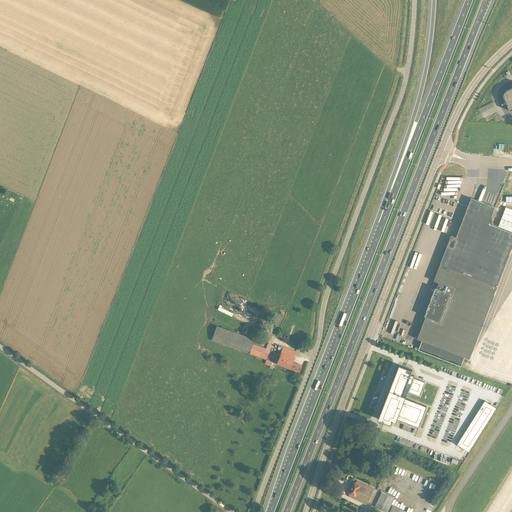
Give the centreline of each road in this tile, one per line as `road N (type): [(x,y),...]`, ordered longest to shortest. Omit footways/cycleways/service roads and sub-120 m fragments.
road 1 (motorway): [(286,511),(486,0)]
road 2 (unclassified): [(254,511),(407,72),(413,0)]
road 3 (tertiary): [(305,511),(441,150)]
road 4 (motorway): [(381,224),(270,511)]
road 5 (unclassified): [(228,511),(0,347)]
road 6 (motorway): [(469,0),(381,224)]
road 7 (motorway): [(433,0),(425,71),(381,224)]
road 8 (tertiary): [(441,150),(472,85),(511,44)]
